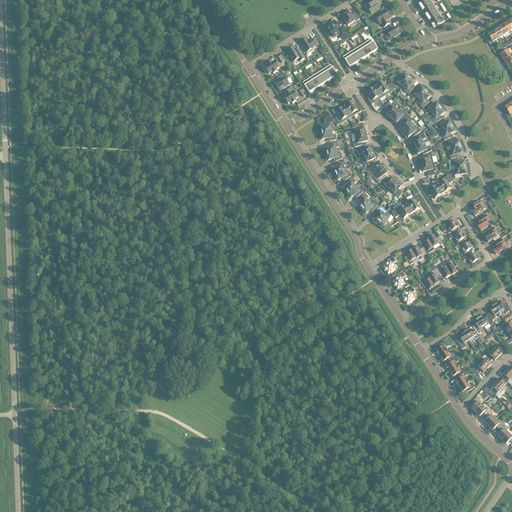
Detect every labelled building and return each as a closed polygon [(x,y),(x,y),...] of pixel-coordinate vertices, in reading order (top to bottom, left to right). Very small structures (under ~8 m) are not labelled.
[(381,3),(378,0),(370,0),(366,3),(369,7),(367,9),(371,14),(379,9),(379,8),(378,9),(376,7),(377,7),(377,6),(381,3)] [(424,13),(434,6),(431,1),(420,8),(422,11),(424,13)] [(427,18),(437,11),(434,6),(424,13),(425,15),(427,18)] [(387,20),(390,18),(385,11),(375,18),(379,25),(381,24),(383,28),(389,24),(387,20)] [(430,23),(440,17),(437,11),(427,18),(428,21),(429,21),(430,23)] [(359,19),(355,13),(352,15),(353,16),(351,17),(348,13),(342,17),(347,26),(354,22),(354,21),(356,20),(356,21),(359,19)] [(440,17),(430,23),(432,25),(431,26),(433,28),(444,22),(440,17)] [(503,25),(508,33),(511,30),(511,27),(508,21),(503,25)] [(327,26),(327,27),(325,27),(326,29),(327,31),(328,31),(332,38),(338,35),(341,39),(347,35),(342,28),(339,30),(338,28),(339,28),(336,24),(334,22),(329,25),(328,25),(327,26)] [(498,28),(503,36),(504,37),(506,36),(505,35),(508,33),(503,25),(498,28)] [(391,39),(400,33),(396,27),(393,29),(391,26),(383,31),(385,35),(387,33),(391,39)] [(498,40),(503,36),(498,28),(492,32),(498,40)] [(498,40),(492,32),(487,35),(492,43),(498,40)] [(309,43),(307,39),(300,44),(306,53),(309,52),(310,52),(313,50),(312,50),(313,49),(312,48),(317,44),(314,39),(309,43)] [(365,43),(372,54),(377,50),(371,40),(365,43)] [(359,47),(366,57),(372,54),(365,43),(359,47)] [(354,50),(361,61),(366,57),(359,47),(354,50)] [(296,52),(293,48),(286,52),(293,63),(298,60),(299,62),(305,59),(299,50),(299,51),(297,52),(296,52)] [(348,54),(355,64),(361,61),(354,50),(348,54)] [(499,55),(503,61),(511,56),(507,50),(499,55)] [(343,57),(349,68),(355,64),(348,54),(343,57)] [(506,66),(511,62),(511,57),(511,56),(503,61),(506,66)] [(275,70),(279,68),(275,62),(272,64),(270,62),(267,65),(268,67),(265,69),(266,70),(265,70),(267,74),(268,73),(268,74),(272,72),(273,74),(277,72),(275,70)] [(333,65),(331,66),(330,65),(324,69),(331,79),(337,76),(334,70),(336,69),(333,65)] [(319,72),(326,83),(331,79),(324,69),(319,72)] [(313,76),(320,86),(326,83),(319,72),(313,76)] [(278,81),(274,84),(279,91),(289,84),(286,80),(288,79),(285,73),(276,79),(277,78),(279,80),(278,81)] [(397,83),(403,87),(408,78),(403,74),(397,83)] [(308,79),(315,90),(320,86),(313,76),(308,79)] [(408,95),(413,89),(410,87),(414,81),(408,78),(403,87),(405,88),(403,91),(408,95)] [(309,94),(315,90),(308,79),(302,83),(309,94)] [(393,91),(389,85),(386,87),(383,82),(378,86),(384,97),(393,91)] [(384,97),(378,86),(372,89),(379,100),(384,97)] [(418,99),(425,92),(421,87),(416,92),(414,90),(409,95),(413,99),(416,97),(418,99)] [(371,105),(379,100),(372,89),(367,93),(369,97),(367,99),(371,105)] [(284,98),(285,100),(284,100),(286,103),(287,103),(287,104),(291,102),(292,104),(296,102),(294,100),(298,98),(294,92),(291,94),(289,92),(286,94),(287,96),(284,98)] [(425,92),(418,99),(421,102),(418,104),(420,106),(419,106),(422,109),(428,103),(425,101),(430,96),(425,92)] [(346,106),(353,116),(358,113),(362,111),(357,105),(355,106),(352,102),(346,106)] [(391,105),(388,108),(390,109),(386,115),(391,119),(397,111),(395,109),(397,106),(392,102),(391,105)] [(430,112),(432,114),(440,108),(436,103),(431,107),(429,104),(423,110),(427,115),(430,112)] [(348,119),(353,116),(346,106),(341,109),(348,119)] [(440,108),(432,114),(434,117),(431,119),(435,124),(440,120),(438,117),(444,113),(440,108)] [(342,122),(348,119),(341,109),(336,113),(338,117),(336,119),(339,124),(340,125),(343,123),(342,122)] [(400,114),(397,111),(391,119),(396,123),(398,121),(400,122),(408,116),(408,115),(403,111),(400,114)] [(408,116),(400,122),(402,125),(399,127),(404,132),(412,126),(409,123),(412,121),(409,117),(408,116)] [(320,127),(321,134),(331,132),(330,124),(333,122),(329,117),(324,120),(325,127),(320,127)] [(441,128),(442,131),(452,126),(449,121),(443,124),(441,121),(435,125),(434,126),(435,129),(437,128),(438,130),(441,128)] [(412,126),(404,132),(408,138),(413,133),(415,136),(421,132),(417,127),(414,129),(412,126)] [(455,132),(452,126),(442,131),(444,134),(441,136),(444,141),(450,138),(449,135),(455,132)] [(354,134),(354,138),(366,135),(364,129),(357,131),(356,128),(352,129),(349,130),(350,133),(351,135),(354,134)] [(331,132),(321,134),(322,140),(328,139),(329,142),(336,140),(335,135),(332,135),(331,132)] [(414,149),(423,144),(421,140),(425,138),(423,133),(415,137),(416,140),(411,143),(414,149)] [(355,142),(352,142),(354,148),(361,146),(360,143),(367,141),(366,135),(354,138),(355,142)] [(450,150),(460,147),(458,141),(452,143),(451,139),(444,142),(446,148),(449,147),(450,150)] [(324,149),(326,155),(336,152),(335,148),(338,147),(336,142),(329,143),(330,147),(324,149)] [(414,149),(417,155),(422,152),(424,155),(431,151),(429,146),(425,148),(423,144),(414,149)] [(361,154),(363,157),(373,152),(371,148),(370,148),(369,147),(362,150),(361,147),(355,150),(358,156),(361,154)] [(462,152),(460,147),(450,150),(451,153),(448,154),(450,160),(457,158),(456,155),(462,152)] [(336,152),(326,155),(328,161),(334,159),(335,162),(342,159),(340,154),(337,155),(336,152)] [(375,157),(373,152),(363,157),(365,160),(361,162),(364,167),(369,165),(368,162),(375,159),(374,157),(375,157)] [(420,167),(433,163),(430,154),(424,156),(425,159),(419,160),(420,167)] [(455,169),(465,168),(464,162),(458,163),(457,159),(450,161),(451,167),(455,166),(455,169)] [(332,169),(335,175),(344,170),(342,167),(345,166),(342,160),(336,163),(338,166),(332,169)] [(433,163),(420,167),(422,173),(428,171),(428,174),(435,172),(433,163)] [(373,176),(383,168),(381,165),(380,166),(379,164),(374,168),(372,165),(367,169),(373,176)] [(383,168),(373,176),(378,184),(384,180),(382,177),(386,174),(385,172),(386,171),(383,168)] [(465,168),(455,169),(453,170),(454,176),(466,174),(465,168)] [(344,170),(335,175),(337,180),(343,177),(345,180),(351,177),(348,171),(345,173),(344,170)] [(448,185),(451,183),(447,176),(443,178),(444,179),(439,182),(445,192),(451,189),(448,185)] [(342,188),(346,193),(355,187),(353,184),(355,182),(352,178),(346,181),(348,184),(342,188)] [(388,192),(396,182),(391,178),(387,182),(385,181),(380,186),(388,192)] [(396,182),(388,192),(392,196),(391,197),(394,199),(396,197),(399,193),(397,191),(401,186),(396,182)] [(433,186),(440,196),(445,192),(439,182),(433,186)] [(440,196),(433,186),(428,189),(428,188),(425,190),(429,197),(432,195),(434,199),(440,196)] [(355,187),(346,193),(350,198),(355,194),(358,197),(363,192),(359,188),(357,190),(355,187)] [(356,205),(361,210),(368,202),(365,200),(368,197),(364,193),(358,198),(361,201),(356,205)] [(414,212),(419,209),(417,204),(420,203),(415,196),(412,198),(413,199),(408,202),(414,212)] [(475,207),(470,210),(474,216),(482,211),(479,205),(481,203),(479,201),(474,204),(475,207)] [(368,202),(361,210),(365,214),(370,209),(372,212),(377,206),(373,202),(370,205),(368,202)] [(402,205),(409,215),(414,212),(408,202),(402,205)] [(397,208),(394,210),(394,211),(398,216),(400,215),(403,219),(409,215),(402,205),(397,209),(397,208)] [(378,223),(384,215),(379,212),(381,209),(378,207),(373,212),(376,214),(373,220),(378,223)] [(384,215),(378,223),(383,227),(391,216),(388,214),(386,217),(384,215)] [(476,225),(480,231),(488,226),(485,220),(487,218),(485,215),(476,221),(478,224),(476,225)] [(447,222),(440,227),(442,230),(444,232),(446,231),(448,234),(450,233),(453,231),(452,230),(458,227),(455,221),(449,225),(447,222)] [(482,234),(487,242),(492,239),(492,240),(495,239),(494,238),(495,237),(493,234),(496,232),(493,228),(482,234)] [(465,237),(462,232),(456,236),(454,233),(447,237),(449,240),(453,237),(457,243),(460,242),(459,241),(465,237)] [(433,236),(427,239),(428,240),(432,247),(433,247),(436,245),(438,244),(439,246),(440,246),(442,245),(443,244),(441,241),(439,239),(436,241),(433,236)] [(428,240),(422,243),(426,248),(423,250),(426,256),(431,253),(435,250),(433,248),(433,247),(432,247),(428,240)] [(504,244),(501,240),(494,244),(496,247),(492,249),(495,255),(497,254),(498,254),(499,253),(500,252),(503,250),(501,246),(504,244)] [(472,248),(469,242),(462,246),(461,244),(454,248),(456,251),(460,248),(464,254),(466,253),(466,252),(472,248)] [(411,251),(416,258),(415,258),(416,259),(420,256),(421,259),(426,256),(423,250),(420,252),(417,247),(411,251)] [(411,250),(405,253),(408,258),(405,260),(409,266),(410,265),(414,263),(414,264),(418,262),(416,259),(415,258),(416,258),(411,251),(411,250)] [(476,253),(469,257),(468,254),(461,259),(463,261),(467,259),(470,265),(479,259),(476,253)] [(388,263),(383,267),(387,274),(395,270),(391,264),(395,262),(392,257),(387,261),(388,263)] [(448,261),(444,264),(445,267),(446,268),(450,275),(451,276),(456,272),(453,267),(456,265),(452,260),(448,262),(448,261)] [(438,268),(435,270),(439,275),(442,273),(443,275),(445,278),(450,275),(446,268),(445,267),(444,264),(443,264),(438,267),(438,268)] [(432,275),(428,278),(429,279),(433,286),(434,286),(439,282),(436,277),(439,275),(435,270),(433,266),(430,268),(432,272),(431,272),(430,273),(432,275)] [(396,276),(398,278),(392,282),(397,289),(403,286),(405,289),(409,286),(406,281),(403,283),(401,279),(405,277),(402,272),(396,276)] [(424,278),(419,281),(422,286),(422,287),(425,285),(428,290),(434,286),(433,286),(429,279),(425,281),(424,278)] [(402,297),(407,304),(414,300),(410,294),(414,292),(411,287),(406,291),(408,293),(402,297)] [(493,305),(499,314),(504,311),(505,313),(508,312),(504,305),(502,307),(501,306),(498,302),(493,305)] [(494,317),(499,314),(493,305),(488,308),(491,313),(491,314),(488,316),(492,321),(495,319),(494,317)] [(478,318),(483,327),(488,324),(489,326),(493,324),(489,319),(487,320),(486,320),(483,315),(478,318)] [(483,327),(478,318),(473,322),(476,326),(476,327),(473,328),(477,335),(480,333),(479,330),(483,327)] [(508,334),(511,331),(511,325),(506,329),(504,326),(499,330),(500,333),(505,330),(508,334)] [(463,333),(469,341),(473,338),(475,340),(476,339),(478,338),(473,331),(470,333),(468,329),(463,333)] [(469,341),(463,333),(458,336),(461,340),(460,341),(457,343),(461,350),(465,347),(463,345),(469,341)] [(435,352),(439,357),(447,351),(445,348),(448,346),(445,341),(439,345),(441,348),(435,352)] [(490,349),(498,357),(502,353),(500,351),(502,349),(498,345),(494,348),(492,346),(490,349)] [(486,357),(491,361),(493,359),(494,361),(498,357),(490,349),(487,352),(489,354),(486,357)] [(447,351),(439,357),(442,362),(448,358),(449,361),(455,357),(454,355),(450,357),(447,351)] [(455,357),(449,361),(451,363),(445,367),(448,372),(457,367),(455,363),(458,361),(455,357)] [(478,361),(487,369),(490,365),(489,363),(491,361),(486,357),(483,361),(481,359),(478,361)] [(483,373),(487,369),(478,361),(476,364),(478,366),(474,370),(478,375),(481,371),(483,373)] [(457,367),(448,372),(452,377),(458,374),(459,376),(465,372),(464,370),(463,369),(460,371),(457,367)] [(502,379),(507,383),(510,379),(511,380),(511,375),(506,371),(503,375),(504,377),(502,379)] [(458,387),(467,382),(464,377),(467,375),(465,372),(459,376),(461,378),(455,382),(458,387)] [(495,383),(503,391),(506,388),(504,386),(507,383),(502,379),(501,381),(499,379),(495,383)] [(467,382),(458,387),(461,393),(467,389),(469,391),(475,388),(472,383),(469,385),(467,382)] [(503,391),(495,383),(491,387),(493,389),(491,391),(495,395),(499,392),(501,394),(503,391)] [(475,413),(481,406),(479,404),(481,401),(477,397),(473,401),(475,404),(471,409),(475,413)] [(486,415),(491,411),(488,408),(485,410),(481,406),(475,413),(475,414),(477,416),(478,416),(479,417),(483,412),(486,415)] [(488,426),(495,420),(491,416),(493,413),(491,411),(486,415),(489,418),(484,422),(485,424),(487,426),(488,426)] [(499,429),(504,424),(501,422),(500,423),(499,421),(497,422),(495,420),(488,426),(492,431),(497,426),(499,429)] [(501,440),(508,434),(505,431),(508,429),(504,424),(499,429),(502,432),(497,436),(501,440)] [(511,434),(510,432),(508,434),(501,440),(502,441),(501,441),(503,444),(504,443),(505,444),(509,441),(510,442),(511,443),(511,434)]
